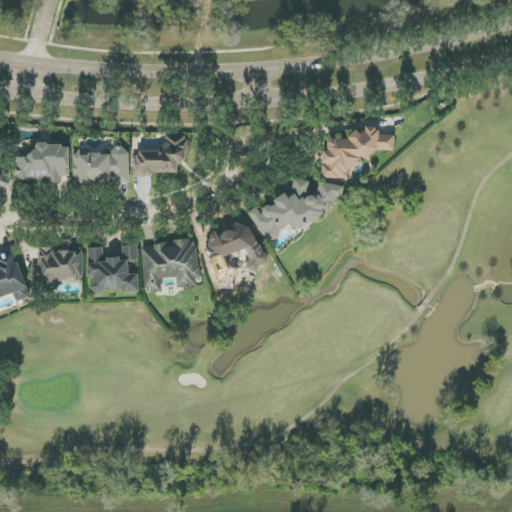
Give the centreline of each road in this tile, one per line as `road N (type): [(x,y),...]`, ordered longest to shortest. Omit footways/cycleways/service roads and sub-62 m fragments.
road 1 (tertiary): [(511,25),(330,64),(197,73),(0,60)]
road 2 (tertiary): [(0,90),(198,102),(333,93),(511,56)]
road 3 (residential): [(0,223),(159,214),(228,178)]
road 4 (residential): [(228,178),(245,190),(265,186),(276,169),(272,149),(255,137),(235,141),(224,158),(228,178)]
